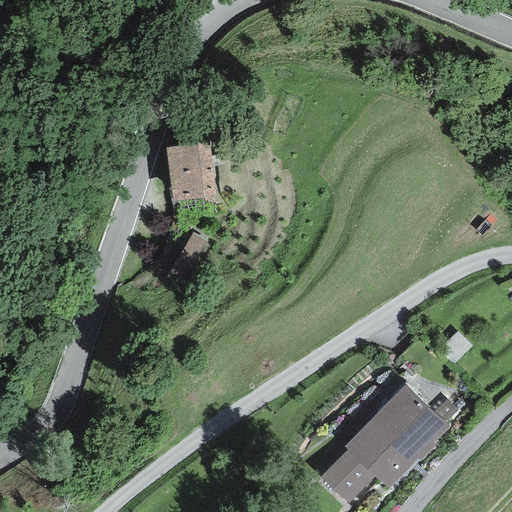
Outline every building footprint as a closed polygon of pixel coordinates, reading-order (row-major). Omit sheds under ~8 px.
[(209,143),(165,148),(172,202),(216,197),(209,143)] [(207,242),(192,233),(168,272),(183,281),(207,242)] [(457,331),(438,349),(452,365),(472,347),(457,331)] [(434,412),(404,384),(343,447),(346,450),(320,477),(348,504),(375,476),(388,489),(417,459),(421,462),(437,446),(434,443),(449,427),(444,423),(434,412)] [(447,399),(434,412),(444,423),(457,410),(447,399)]
